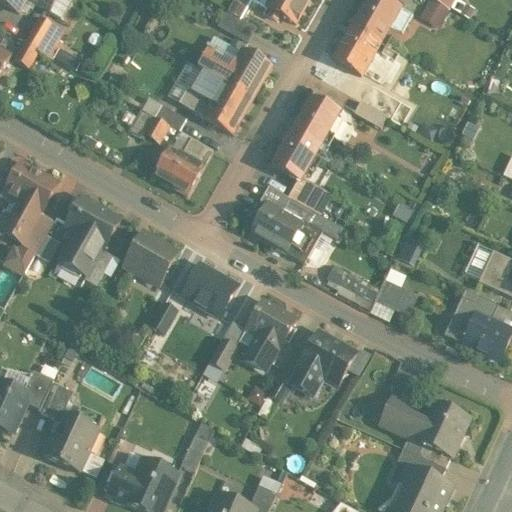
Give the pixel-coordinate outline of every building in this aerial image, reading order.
[(0,0),(0,3),(18,14),(26,2),(48,15),(57,0),(0,0)] [(310,0),(272,0),(266,11),(295,27),(310,0)] [(400,11),(380,0),(368,0),(352,29),(380,45),(388,31),(400,11)] [(454,0),(429,0),(448,11),(454,0)] [(450,11),(469,19),(474,9),(455,1),(450,11)] [(447,12),(431,3),(423,16),(440,26),(447,12)] [(412,18),(400,11),(388,31),(402,36),(412,18)] [(255,32),(225,15),(218,28),(229,34),(235,22),(254,33),(255,32)] [(59,31),(38,19),(24,46),(38,54),(44,57),(59,31)] [(235,22),(229,34),(248,45),(254,33),(235,22)] [(352,29),(332,63),(361,79),(380,45),(352,29)] [(0,47),(4,40),(0,37),(0,77),(11,58),(0,51),(0,47)] [(24,46),(14,63),(28,71),(38,54),(24,46)] [(271,70),(242,53),(234,67),(213,55),(214,54),(207,51),(206,53),(207,54),(196,73),(203,77),(204,76),(252,104),(271,70)] [(252,104),(204,76),(203,77),(194,94),(193,96),(211,107),(204,121),(232,138),(252,104)] [(211,107),(193,96),(194,94),(188,91),(178,107),(204,121),(211,107)] [(343,109),(315,93),(291,135),(320,151),(343,109)] [(387,119),(360,104),(353,117),(380,132),(387,119)] [(186,122),(161,108),(154,121),(168,129),(191,142),(192,143),(193,142),(179,134),(186,122)] [(140,113),(128,134),(142,142),(144,139),(144,138),(154,121),(140,113)] [(168,129),(154,121),(144,138),(144,139),(158,146),(168,129)] [(477,131),(468,126),(462,136),(472,141),(477,131)] [(320,151),(291,135),(272,169),(300,185),(320,151)] [(181,158),(169,151),(153,180),(187,199),(213,155),(192,143),(191,142),(181,158)] [(58,188),(21,167),(4,196),(4,197),(39,217),(41,218),(58,188)] [(289,202),(268,190),(260,205),(266,208),(267,207),(281,216),(289,202)] [(22,208),(16,219),(13,220),(5,233),(23,244),(39,217),(4,197),(4,196),(3,197),(22,208)] [(120,223),(82,201),(64,233),(73,238),(100,253),(102,254),(103,254),(120,223)] [(281,216),(267,207),(266,208),(250,236),(304,267),(322,235),(308,227),(303,224),(301,227),(281,216)] [(328,224),(314,216),(308,227),(322,235),(328,224)] [(23,244),(21,249),(35,257),(45,238),(53,225),(41,218),(39,217),(23,244)] [(177,257),(142,237),(142,236),(141,235),(132,252),(123,269),(141,279),(142,277),(159,287),(158,289),(160,289),(178,256),(177,257)] [(57,245),(45,238),(35,257),(47,264),(57,245)] [(100,253),(73,238),(60,262),(86,277),(87,277),(100,253)] [(100,253),(87,277),(86,277),(84,281),(96,288),(113,259),(103,254),(102,254),(100,253)] [(511,263),(493,255),(478,286),(511,301),(511,299),(511,263)] [(221,282),(200,270),(201,269),(200,268),(181,299),(219,322),(238,291),(221,281),(221,282)] [(404,292),(386,284),(375,306),(394,314),(404,292)] [(418,299),(404,292),(394,314),(407,321),(418,299)] [(498,309),(473,298),(465,294),(444,339),(500,364),(511,337),(511,333),(491,324),(498,309)] [(297,324),(262,304),(245,333),(257,340),(278,352),(280,353),(297,324)] [(164,306),(150,330),(163,337),(177,313),(164,306)] [(232,325),(223,342),(236,350),(245,333),(232,325)] [(356,357),(318,336),(293,380),(295,381),(293,385),(314,397),(322,383),(337,391),(356,357)] [(278,352),(257,340),(252,348),(254,355),(249,364),(266,373),(278,352)] [(236,350),(223,342),(208,366),(223,375),(237,350),(236,350)] [(245,361),(249,364),(254,355),(252,348),(245,361)] [(116,400),(125,384),(86,362),(77,378),(116,400)] [(282,373),(267,400),(280,407),(293,385),(295,381),(293,380),(282,373)] [(53,383),(33,374),(30,381),(0,374),(0,375),(0,384),(24,395),(20,404),(26,406),(39,413),(51,386),(52,386),(53,383)] [(0,432),(12,437),(26,406),(20,404),(24,395),(0,384),(0,432)] [(52,386),(51,386),(39,413),(38,415),(58,424),(61,417),(63,417),(73,396),(52,386)] [(469,421),(433,405),(424,425),(416,422),(404,417),(408,408),(392,401),(380,429),(423,448),(451,460),(452,460),(469,421)] [(104,422),(79,410),(74,422),(98,433),(104,422)] [(63,417),(61,417),(58,424),(42,459),(79,476),(79,474),(88,456),(98,433),(74,422),(63,417)] [(200,426),(194,440),(208,446),(214,434),(200,426)] [(194,440),(181,470),(194,476),(208,446),(194,440)] [(451,460),(423,448),(418,459),(446,471),(451,460)] [(418,459),(403,451),(397,465),(406,469),(406,468),(440,483),(446,471),(418,459)] [(104,464),(88,456),(79,474),(95,481),(104,464)] [(162,511),(178,478),(144,462),(143,463),(144,464),(137,480),(136,479),(136,480),(118,471),(106,497),(108,501),(120,507),(126,505),(140,511),(162,511)] [(440,483),(406,468),(406,469),(385,511),(440,511),(452,489),(440,483)] [(263,479),(258,489),(276,497),(281,487),(263,479)] [(269,511),(276,497),(258,489),(249,510),(253,511),(269,511)] [(253,511),(249,510),(218,496),(210,511),(253,511)]
